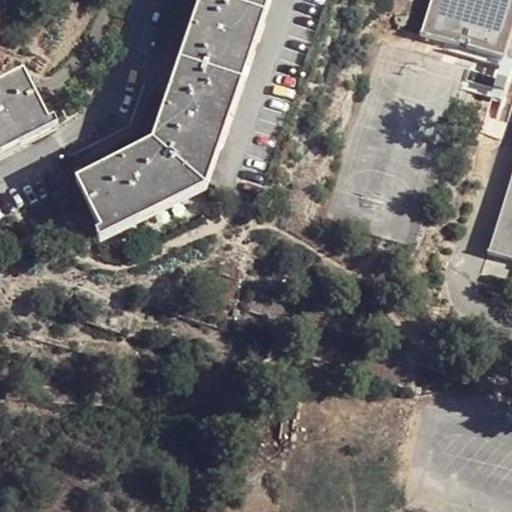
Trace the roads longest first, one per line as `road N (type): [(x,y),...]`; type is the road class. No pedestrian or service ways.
road 1 (residential): [(0,171),(93,124),(117,96),(149,0)]
road 2 (residential): [(291,0),(237,175)]
